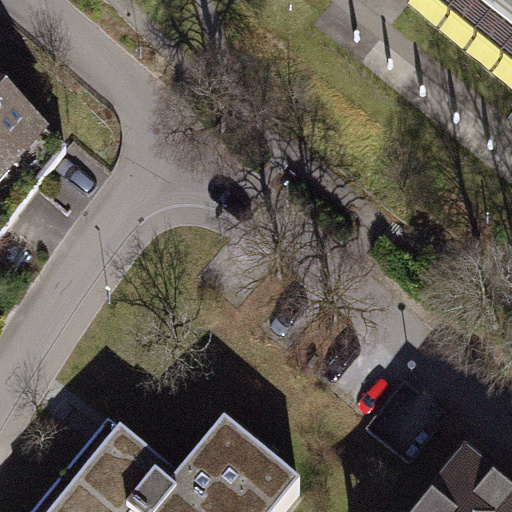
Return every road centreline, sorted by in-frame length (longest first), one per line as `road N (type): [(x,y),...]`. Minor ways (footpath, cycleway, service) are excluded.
road 1 (residential): [(33,0),(182,131),(83,257),(0,394)]
road 2 (unknown): [(182,131),(511,422)]
